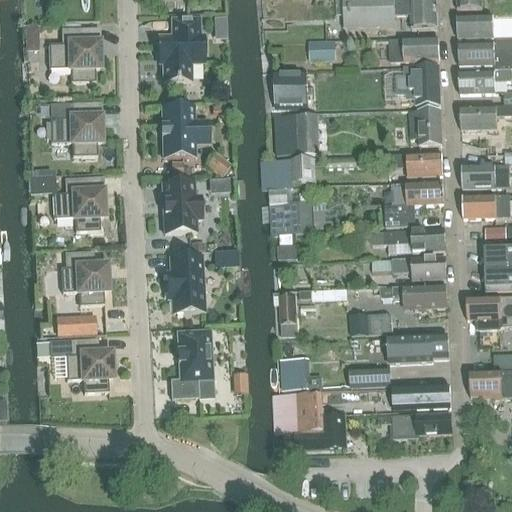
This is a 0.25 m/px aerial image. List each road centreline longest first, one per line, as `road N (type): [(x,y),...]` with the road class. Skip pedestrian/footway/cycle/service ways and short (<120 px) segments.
road 1 (residential): [(448,0),(460,456),(433,469),(424,511)]
road 2 (residential): [(131,0),(147,448)]
road 3 (residential): [(284,511),(147,448)]
road 4 (residential): [(147,448),(0,443)]
